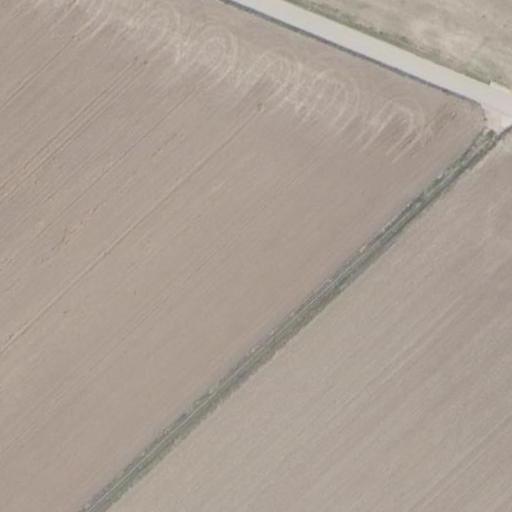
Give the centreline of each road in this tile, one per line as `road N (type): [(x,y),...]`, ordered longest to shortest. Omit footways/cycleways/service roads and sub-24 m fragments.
road 1 (track): [(510,106),(79,511)]
road 2 (track): [(252,0),(510,106)]
